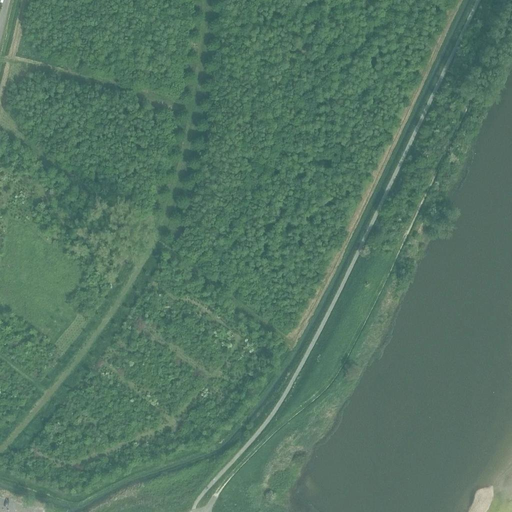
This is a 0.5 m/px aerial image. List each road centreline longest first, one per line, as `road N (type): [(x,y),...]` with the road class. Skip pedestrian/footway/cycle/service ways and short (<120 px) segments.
road 1 (track): [(0,454),(117,318),(163,225),(183,163),(208,0)]
road 2 (track): [(192,110),(0,61)]
